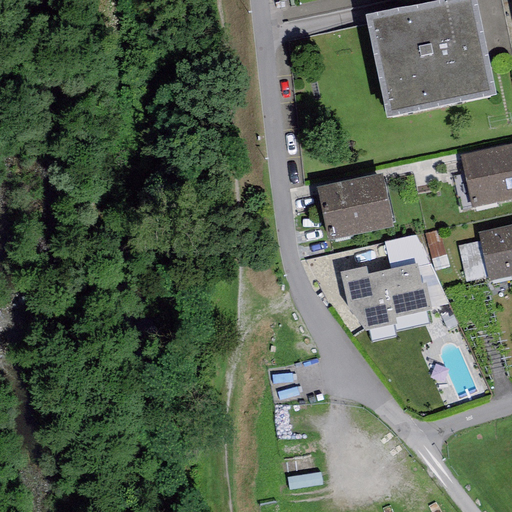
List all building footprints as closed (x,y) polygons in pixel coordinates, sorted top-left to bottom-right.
[(474,1),(365,24),(386,124),(495,101),(474,1)] [(511,147),(460,158),(471,209),(511,200),(511,147)] [(382,178),(317,191),(328,244),(392,231),(382,178)] [(511,228),(479,235),(488,282),(511,276),(511,228)] [(417,267),(368,278),(366,270),(340,276),(350,323),(364,335),(397,328),(395,321),(432,313),(426,286),(421,287),(417,267)]
